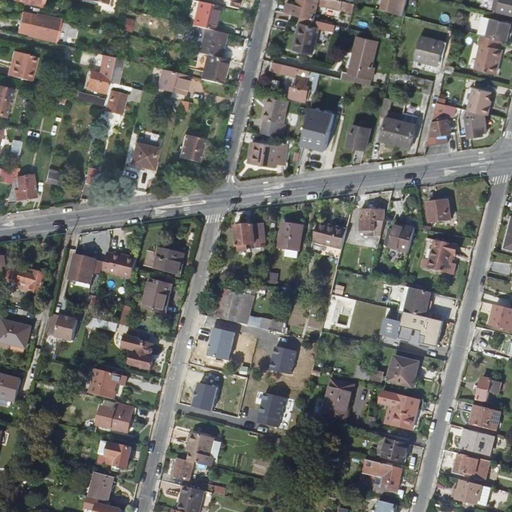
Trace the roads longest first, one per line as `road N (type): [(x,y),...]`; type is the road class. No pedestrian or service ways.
road 1 (residential): [(419,511),(506,159)]
road 2 (residential): [(218,199),(143,511)]
road 3 (secondary): [(506,159),(218,199)]
road 4 (secondary): [(218,199),(0,229)]
road 5 (residential): [(267,0),(218,199)]
